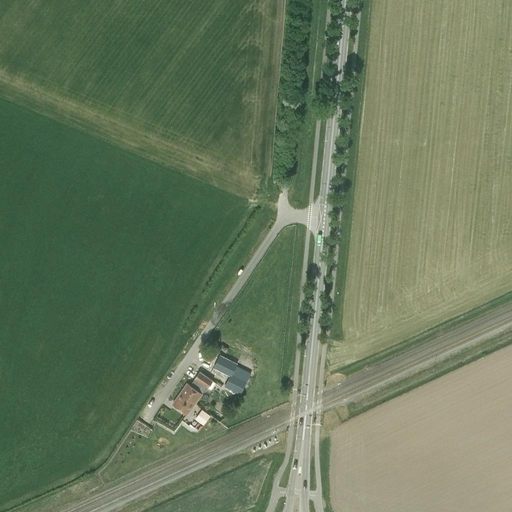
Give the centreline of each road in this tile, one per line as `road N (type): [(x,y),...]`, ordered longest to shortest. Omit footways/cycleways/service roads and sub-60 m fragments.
road 1 (unclassified): [(145,420),(282,215)]
road 2 (primary): [(300,458),(324,217)]
road 3 (primary): [(324,217),(345,0)]
